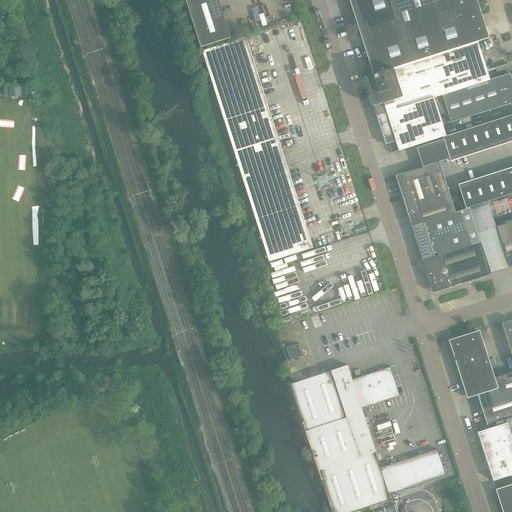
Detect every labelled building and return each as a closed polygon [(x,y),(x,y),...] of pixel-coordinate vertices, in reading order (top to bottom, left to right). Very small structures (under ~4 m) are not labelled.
[(185,0),(201,48),(231,39),(218,0),(185,0)] [(349,0),(373,75),(478,42),(489,39),(476,0),(349,0)] [(202,52),(269,262),(298,253),(313,248),(246,38),(202,52)] [(478,42),(373,75),(374,76),(365,79),(386,145),(389,144),(392,154),(446,136),(434,98),(443,96),(490,81),(478,42)] [(508,69),(507,64),(495,68),(497,73),(508,69)] [(490,81),(443,96),(451,123),(511,103),(511,79),(510,74),(490,81)] [(511,115),(443,138),(444,140),(450,159),(451,162),(452,162),(451,159),(511,139),(511,115)] [(450,159),(444,140),(417,148),(423,168),(439,163),(450,159)] [(396,177),(412,227),(455,213),(439,163),(423,168),(396,177)] [(511,170),(460,187),(459,185),(458,185),(466,209),(511,194),(511,170)] [(455,213),(412,227),(417,242),(418,246),(423,261),(434,257),(471,246),(480,243),(469,209),(455,213)] [(511,223),(497,228),(510,269),(511,268),(511,223)] [(434,257),(423,261),(432,289),(433,293),(491,275),(480,243),(471,246),(434,257)] [(511,320),(502,324),(511,356),(511,320)] [(455,361),(467,399),(478,396),(487,426),(511,417),(511,373),(495,378),(480,331),(449,341),(455,359),(454,359),(455,361)] [(287,348),(291,361),(303,357),(299,344),(287,348)] [(348,366),(290,385),(332,511),(353,511),(391,500),(389,495),(446,476),(438,450),(381,469),(375,453),(376,452),(367,423),(368,423),(367,418),(365,418),(362,409),(400,397),(391,368),(352,380),(348,366)] [(478,433),(493,481),(511,475),(511,417),(496,423),(497,427),(478,433)] [(511,511),(511,485),(496,490),(503,511),(511,511)]
